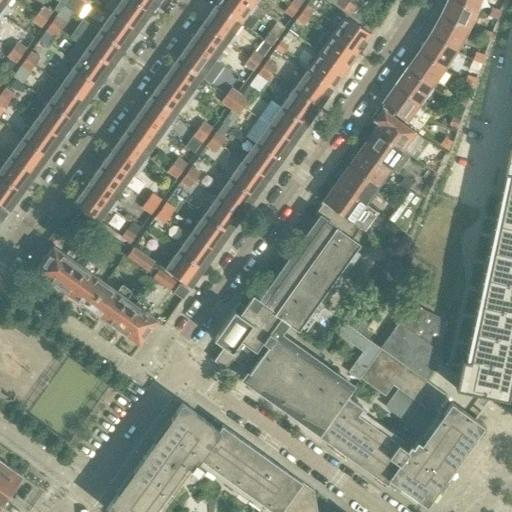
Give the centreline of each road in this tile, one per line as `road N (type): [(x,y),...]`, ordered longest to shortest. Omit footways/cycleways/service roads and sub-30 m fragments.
road 1 (residential): [(419,0),(172,357)]
road 2 (residential): [(0,275),(192,0)]
road 3 (residential): [(388,511),(172,357)]
road 4 (residential): [(172,357),(158,393),(70,511)]
